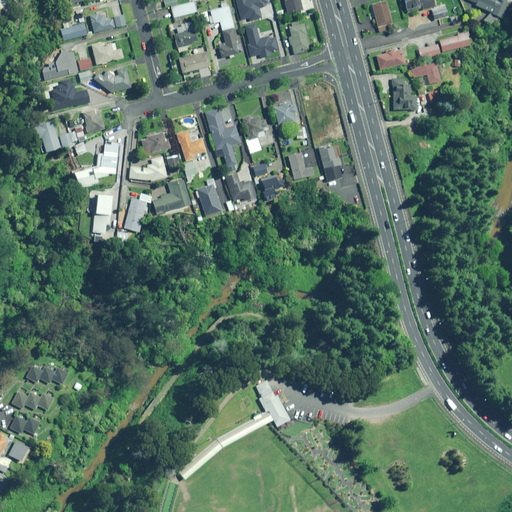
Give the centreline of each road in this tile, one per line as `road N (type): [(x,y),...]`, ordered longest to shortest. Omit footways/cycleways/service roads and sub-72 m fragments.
road 1 (secondary): [(511,447),(447,384),(418,324),(349,57)]
road 2 (residential): [(349,57),(163,101)]
